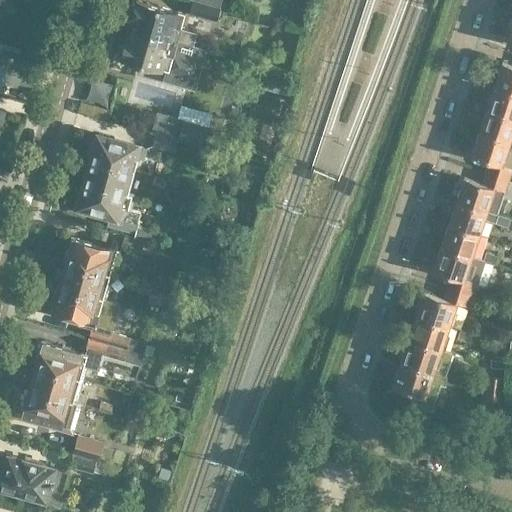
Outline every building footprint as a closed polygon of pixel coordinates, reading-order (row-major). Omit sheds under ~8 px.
[(129,27),(193,46),(196,36),(180,31),(185,14),(136,0),(136,2),(133,1),(129,16),(132,17),(129,27)] [(220,8),(193,0),(189,12),(217,19),(220,8)] [(120,47),(118,56),(120,60),(127,63),(131,60),(144,64),(146,67),(155,70),(159,68),(168,70),(167,74),(166,74),(164,81),(175,83),(177,77),(192,81),(201,48),(193,46),(129,27),(124,44),(120,47)] [(0,88),(8,63),(0,59),(0,88)] [(511,66),(502,63),(494,85),(511,91),(511,66)] [(511,91),(494,85),(487,108),(511,116),(511,91)] [(511,116),(487,108),(479,131),(511,142),(511,137),(511,116)] [(183,119),(177,139),(178,139),(203,146),(208,127),(183,119)] [(511,164),(511,142),(479,131),(471,155),(488,160),(485,172),(509,180),(511,171),(511,166),(511,164)] [(153,144),(174,151),(178,139),(177,139),(156,133),(153,144)] [(91,159),(129,170),(133,157),(144,160),(147,148),(98,135),(91,159)] [(85,182),(123,192),(129,170),(91,159),(85,182)] [(463,177),(456,200),(488,211),(495,188),(505,191),(509,180),(485,172),(481,183),(463,177)] [(152,184),(165,188),(168,178),(155,174),(152,184)] [(85,182),(79,205),(114,215),(111,226),(135,233),(137,226),(138,221),(141,213),(130,210),(134,196),(123,192),(85,182)] [(456,200),(448,223),(480,234),(485,219),(508,226),(511,219),(488,211),(456,200)] [(448,223),(441,246),(473,257),(480,234),(448,223)] [(135,233),(134,235),(149,240),(152,230),(137,226),(135,233)] [(73,238),(65,263),(109,276),(112,277),(117,262),(120,252),(116,250),(73,238)] [(147,239),(143,251),(163,257),(167,245),(147,239)] [(441,246),(433,269),(451,275),(447,287),(470,294),(473,283),(476,283),(483,260),(473,257),(441,246)] [(495,264),(498,256),(485,251),(482,260),(495,264)] [(109,276),(65,263),(58,287),(106,300),(106,299),(110,286),(106,285),(109,276)] [(140,283),(138,291),(149,294),(152,287),(140,283)] [(58,287),(51,311),(94,323),(89,337),(127,349),(139,353),(142,341),(112,332),(120,303),(106,299),(106,300),(58,287)] [(423,292),(416,315),(450,326),(458,303),(467,306),(468,305),(477,307),(481,298),(473,295),(471,295),(470,294),(447,287),(443,298),(423,292)] [(416,315),(408,338),(442,349),(450,326),(416,315)] [(470,343),(473,334),(460,330),(457,339),(470,343)] [(43,341),(36,367),(83,380),(88,365),(93,367),(97,351),(124,359),(127,349),(89,337),(86,348),(83,347),(82,352),(43,341)] [(402,347),(399,357),(401,358),(400,361),(417,367),(433,372),(435,373),(442,375),(444,376),(451,352),(441,349),(408,338),(405,348),(402,347)] [(502,360),(491,359),(490,367),(501,368),(502,360)] [(396,374),(392,386),(393,387),(394,387),(394,388),(393,390),(398,392),(403,393),(403,392),(404,390),(407,391),(411,392),(409,397),(407,403),(417,406),(427,410),(429,404),(431,399),(430,399),(430,398),(431,396),(432,394),(433,389),(435,383),(437,384),(440,385),(440,384),(440,383),(439,383),(440,379),(442,375),(435,373),(433,372),(417,367),(400,361),(396,374)] [(83,380),(36,367),(29,390),(77,403),(77,402),(85,405),(88,394),(80,391),(83,380)] [(488,375),(485,400),(500,401),(503,377),(488,375)] [(25,404),(22,414),(49,422),(47,426),(72,433),(80,404),(77,403),(29,390),(25,404)] [(99,409),(111,412),(113,403),(102,400),(99,409)] [(511,411),(501,411),(501,423),(511,423),(511,411)] [(78,435),(73,452),(74,452),(73,454),(97,461),(98,459),(103,442),(78,435)] [(0,485),(21,491),(21,492),(62,503),(66,491),(63,490),(68,470),(44,464),(44,462),(24,457),(23,458),(9,454),(5,467),(4,466),(4,467),(0,469),(0,485)] [(97,461),(73,454),(71,465),(105,474),(108,463),(97,461)] [(483,511),(388,486),(383,505),(407,511),(483,511)]
